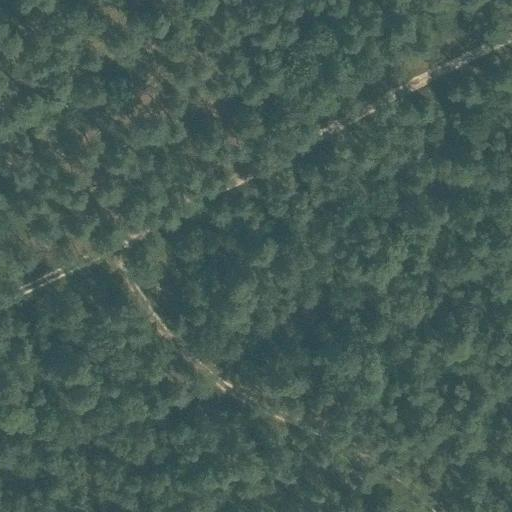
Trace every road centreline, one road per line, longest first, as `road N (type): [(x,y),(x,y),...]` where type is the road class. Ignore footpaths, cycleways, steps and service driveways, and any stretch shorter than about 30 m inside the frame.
road 1 (track): [(0,304),(511,39)]
road 2 (track): [(108,249),(182,357),(262,415),(331,435),(434,511)]
